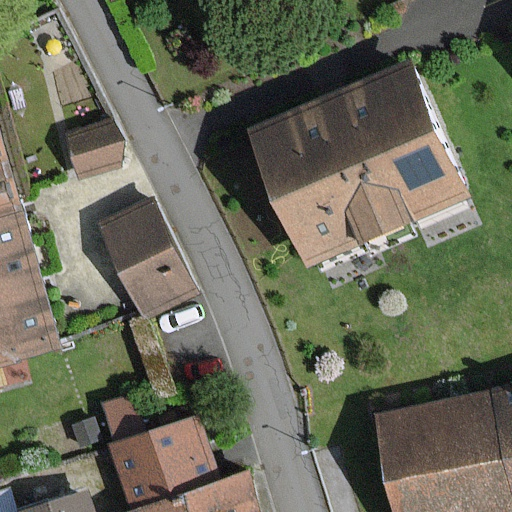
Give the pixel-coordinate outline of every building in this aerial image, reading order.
[(332,107),(258,138),(309,258),(464,194),(414,73),(332,107)] [(70,126),(86,169),(139,150),(124,106),(70,126)] [(0,159),(0,356),(52,342),(0,159)] [(161,194),(105,221),(151,317),(207,290),(161,194)] [(511,511),(511,386),(491,392),(383,417),(404,511),(511,511)] [(256,511),(252,497),(246,478),(219,486),(208,448),(200,420),(151,435),(140,397),(113,406),(123,443),(114,445),(134,511),(130,511),(91,511),(87,495),(29,511),(256,511)]
